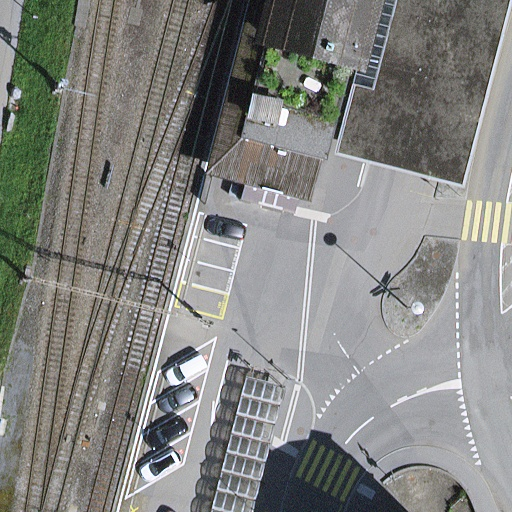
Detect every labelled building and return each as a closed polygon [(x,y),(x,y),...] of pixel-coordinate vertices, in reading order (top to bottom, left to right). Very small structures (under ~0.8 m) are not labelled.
[(268,40),(261,38),(270,0),(249,0),(205,175),(243,184),(246,173),(235,170),(268,40)] [(312,190),(346,60),(353,62),(368,0),(270,0),(261,38),(268,40),(235,170),(246,173),(243,184),(239,201),(293,215),(301,187),(312,190)] [(396,172),(460,190),(509,0),(371,0),(331,154),(396,172)] [(332,161),(320,202),(355,213),(367,172),(332,161)] [(206,511),(249,511),(284,375),(244,364),(206,511)]
